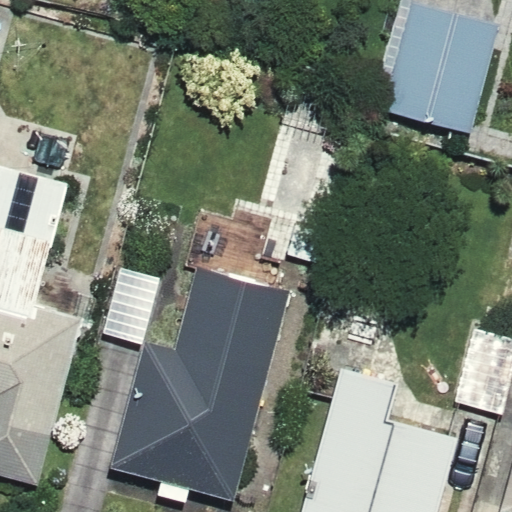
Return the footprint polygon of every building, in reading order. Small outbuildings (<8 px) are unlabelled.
[(485,15),(424,0),(398,0),(372,102),(456,124),(485,15)] [(36,306),(69,183),(0,164),(0,475),(39,486),(84,319),(36,306)] [(222,497),(278,285),(192,262),(171,342),(126,330),(91,463),(222,497)] [(492,411),(511,332),(511,331),(464,319),(444,398),(492,411)] [(434,511),(461,412),(322,376),(287,511),(291,511),(434,511)] [(484,511),(511,511),(511,432),(505,431),(484,511)]
